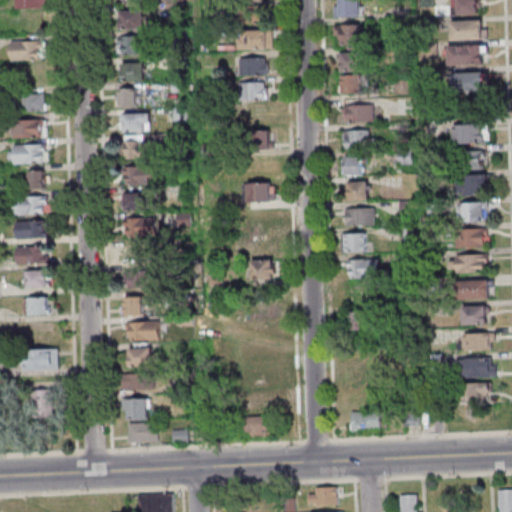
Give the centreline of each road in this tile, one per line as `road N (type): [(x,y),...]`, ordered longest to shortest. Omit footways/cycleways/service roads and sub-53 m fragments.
road 1 (secondary): [(511,453),(0,475)]
road 2 (residential): [(95,472),(79,0)]
road 3 (residential): [(315,462),(301,0)]
